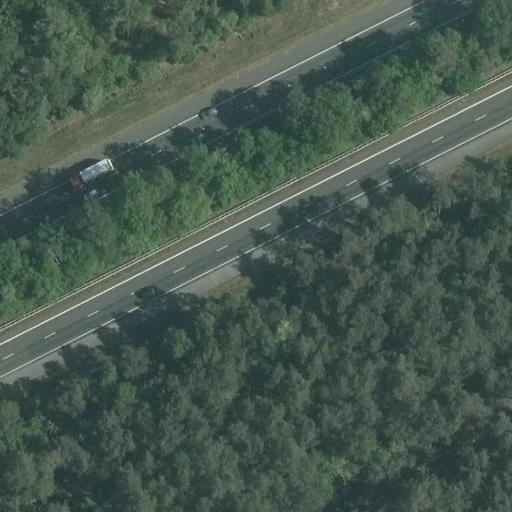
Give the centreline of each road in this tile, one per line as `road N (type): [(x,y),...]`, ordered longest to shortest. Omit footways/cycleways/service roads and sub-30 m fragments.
road 1 (motorway): [(0,369),(511,110)]
road 2 (motorway): [(454,0),(0,231)]
